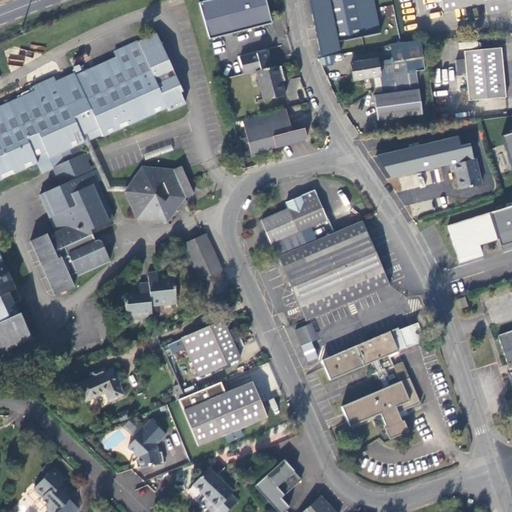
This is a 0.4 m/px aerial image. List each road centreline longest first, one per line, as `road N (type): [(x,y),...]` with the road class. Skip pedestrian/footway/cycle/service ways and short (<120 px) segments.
road 1 (unclassified): [(349,154),(257,179),(228,219),(230,242),(329,464),(346,486),(376,500),(495,471)]
road 2 (unclassified): [(495,471),(431,280),(349,154)]
road 3 (residential): [(0,405),(29,407),(139,511)]
road 4 (unclassified): [(349,154),(314,82),(293,0)]
